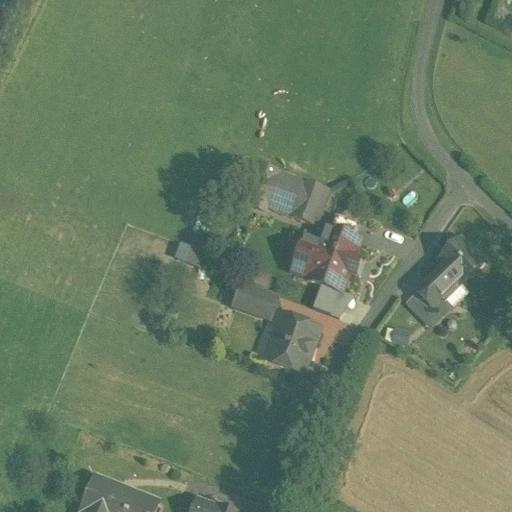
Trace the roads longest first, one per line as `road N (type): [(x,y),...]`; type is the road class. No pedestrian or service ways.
road 1 (residential): [(466,166),(321,388),(285,511)]
road 2 (unclassified): [(466,166),(434,133),(421,95),(434,0)]
